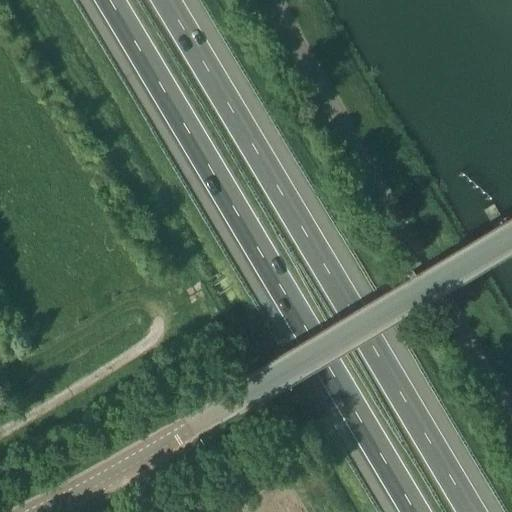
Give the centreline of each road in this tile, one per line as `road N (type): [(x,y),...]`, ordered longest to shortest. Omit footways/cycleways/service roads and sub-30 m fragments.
road 1 (motorway): [(100,0),(411,511)]
road 2 (motorway): [(468,511),(157,0)]
road 3 (secondary): [(28,511),(511,232)]
road 4 (unclassified): [(511,412),(262,0)]
road 5 (track): [(0,429),(143,346),(157,330),(151,296)]
road 6 (track): [(0,368),(35,362),(181,278)]
